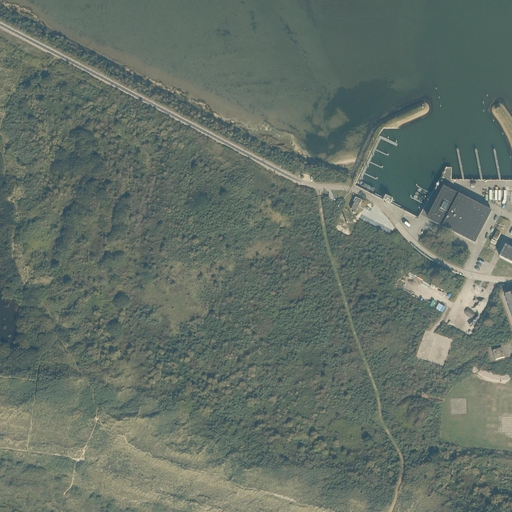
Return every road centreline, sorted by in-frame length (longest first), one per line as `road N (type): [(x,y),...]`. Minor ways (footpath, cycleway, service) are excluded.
road 1 (unclassified): [(406,233),(355,191),(282,173),(0,25)]
road 2 (track): [(390,511),(404,469),(345,303),(320,187)]
